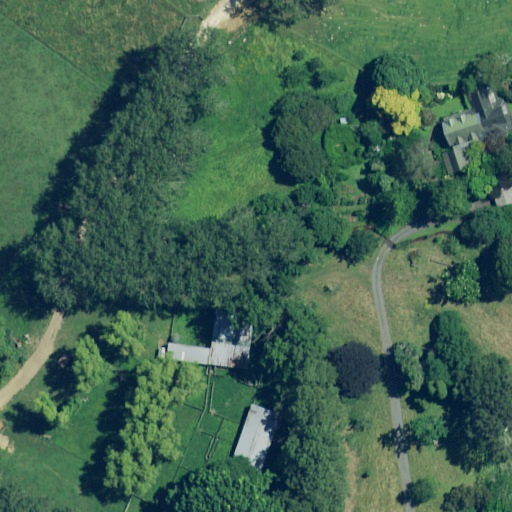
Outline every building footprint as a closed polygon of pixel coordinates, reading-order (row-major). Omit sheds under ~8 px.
[(511,134),(511,117),(501,85),(470,95),(475,111),(446,121),(455,148),(486,138),(488,142),(511,134)] [(469,170),(461,150),(445,155),(453,176),(469,170)] [(511,211),(511,184),(495,191),(503,214),(511,211)] [(269,318),(222,310),(215,349),(164,340),(161,357),(259,374),(269,318)] [(288,407),(258,397),(236,462),(267,472),(288,407)]
